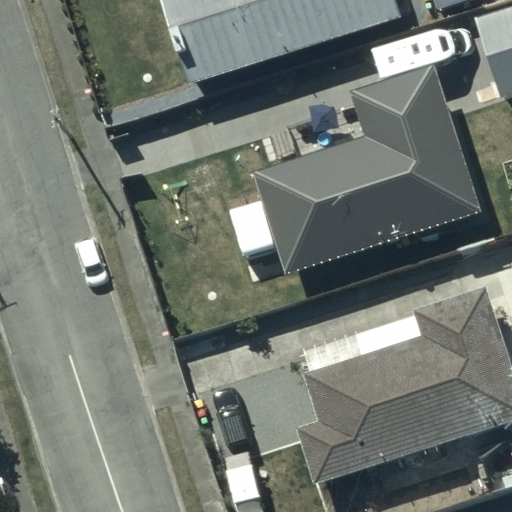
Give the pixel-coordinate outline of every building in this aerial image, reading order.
[(391,0),(156,0),(185,90),(399,22),(391,0)] [(487,0),(430,0),(436,19),(489,2),(487,0)] [(511,9),(473,22),(500,106),(511,102),(511,9)] [(250,182),(282,282),(478,218),(432,76),(352,102),(366,144),(250,182)] [(293,430),(312,488),(511,423),(511,379),(483,292),(411,316),(412,318),(356,337),(363,359),(301,380),(315,423),(293,430)]
